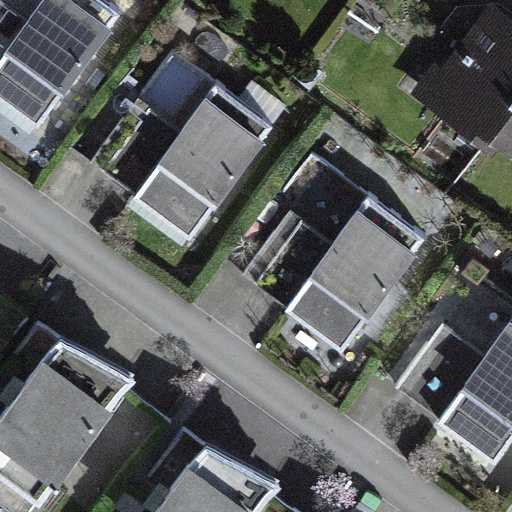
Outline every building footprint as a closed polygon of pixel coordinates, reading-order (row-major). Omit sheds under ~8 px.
[(0,0),(0,124),(29,145),(111,29),(70,0),(0,0)] [(511,111),(511,17),(489,1),(412,107),(480,156),(511,111)] [(185,254),(267,138),(164,66),(82,182),(185,254)] [(511,111),(480,156),(511,178),(511,111)] [(333,367),(415,251),(313,179),(231,296),(333,367)] [(488,479),(511,444),(511,321),(468,291),(386,407),(488,479)] [(0,511),(33,511),(121,388),(46,352),(0,418),(0,511)] [(254,511),(269,493),(194,457),(155,511),(254,511)]
